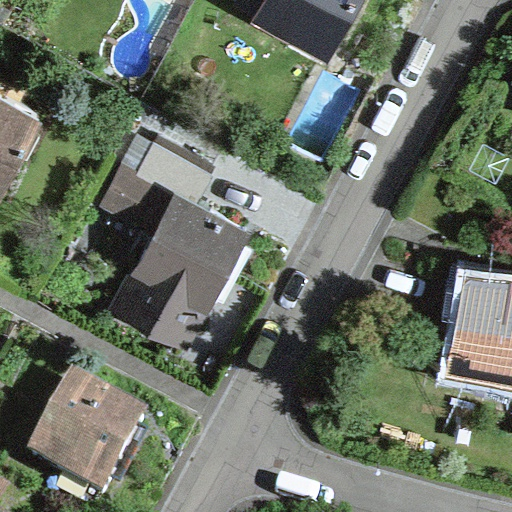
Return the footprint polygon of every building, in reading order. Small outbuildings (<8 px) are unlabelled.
[(242,0),(294,27),(301,14),(333,31),(350,0),(242,0)] [(0,179),(39,111),(0,89),(0,179)] [(137,168),(123,160),(104,197),(155,224),(114,305),(182,342),(246,225),(196,198),(211,169),(153,138),(137,168)] [(511,284),(473,277),(456,363),(511,374),(511,284)] [(103,492),(143,417),(72,379),(32,453),(103,492)]
